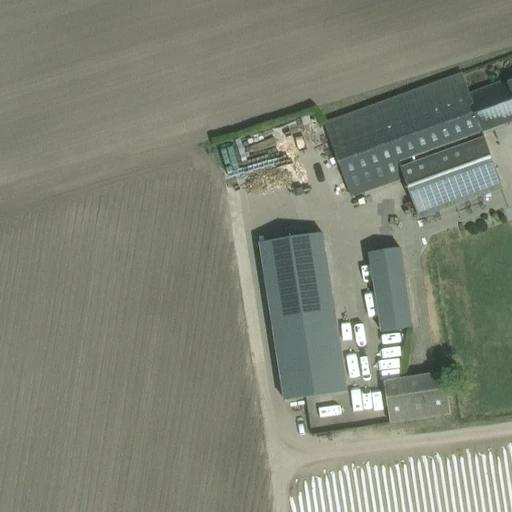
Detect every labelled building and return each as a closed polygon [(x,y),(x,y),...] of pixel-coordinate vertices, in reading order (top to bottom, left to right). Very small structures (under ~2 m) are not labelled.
[(482,133),(488,131),(511,122),(511,83),(502,87),(501,83),(469,95),(462,76),(327,124),(353,197),(405,178),(420,220),(433,216),(504,191),(482,133)] [(306,125),(283,134),(290,153),(314,144),(306,125)] [(323,234),(260,244),(284,402),(348,392),(323,234)] [(401,250),(369,255),(382,334),(414,328),(401,250)] [(451,415),(444,374),(385,383),(391,424),(451,415)]
